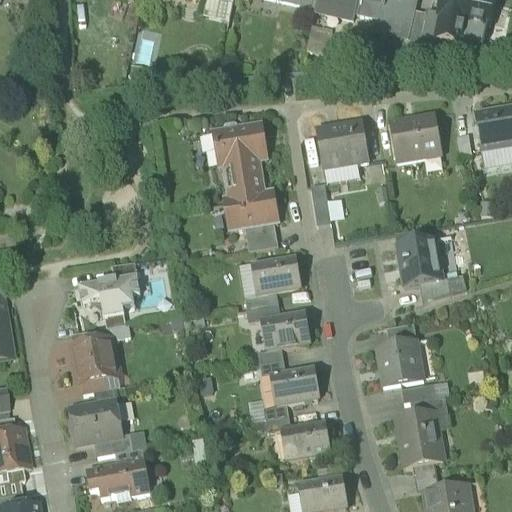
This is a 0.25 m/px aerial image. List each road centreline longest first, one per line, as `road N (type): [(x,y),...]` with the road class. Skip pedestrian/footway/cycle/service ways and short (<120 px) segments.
road 1 (residential): [(381,511),(346,401),(324,269)]
road 2 (residential): [(23,303),(63,511)]
